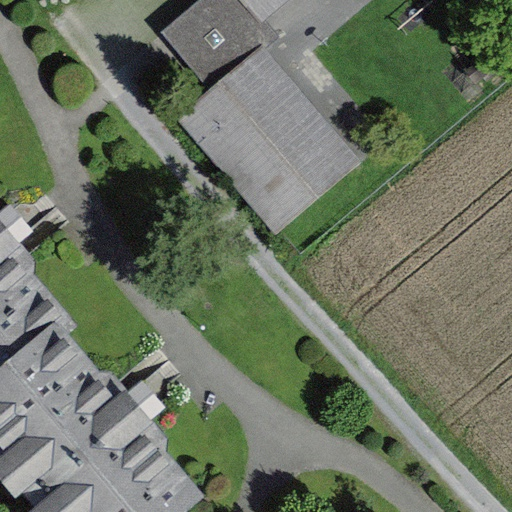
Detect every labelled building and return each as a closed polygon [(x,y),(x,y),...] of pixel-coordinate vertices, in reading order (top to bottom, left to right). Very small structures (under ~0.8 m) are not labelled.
[(198,0),(160,32),(212,92),(259,52),(275,39),(258,18),(242,0),(198,0)] [(242,0),(258,18),(278,0),(242,0)] [(354,165),(259,52),(212,92),(184,115),(279,228),(354,165)] [(0,369),(68,313),(36,274),(35,258),(0,218),(0,369)] [(95,368),(58,323),(0,370),(0,469),(35,511),(184,511),(205,496),(166,449),(165,433),(111,371),(95,368)]
